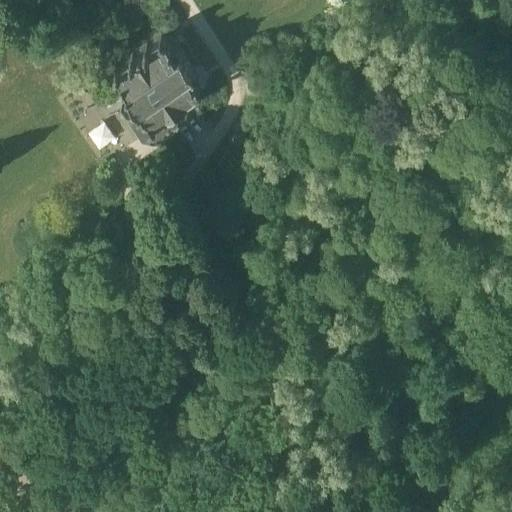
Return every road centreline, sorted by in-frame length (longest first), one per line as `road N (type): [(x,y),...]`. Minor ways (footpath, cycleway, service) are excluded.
road 1 (track): [(511,109),(342,269),(181,439),(108,488),(0,470)]
road 2 (track): [(180,0),(240,92),(85,339),(0,415)]
